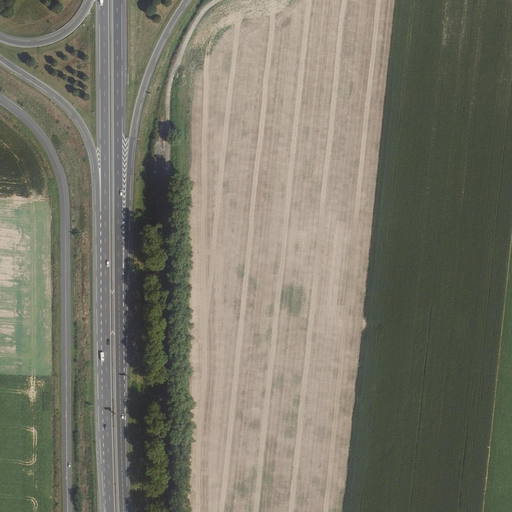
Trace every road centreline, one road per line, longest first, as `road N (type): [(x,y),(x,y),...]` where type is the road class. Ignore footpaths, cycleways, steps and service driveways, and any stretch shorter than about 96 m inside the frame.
road 1 (tertiary): [(0,98),(41,136),(63,187),(68,511)]
road 2 (motorway): [(119,291),(140,96),(186,0)]
road 3 (motorway): [(105,212),(109,511)]
road 4 (motorway): [(119,291),(117,0)]
road 5 (motorway): [(123,511),(119,291)]
road 6 (motorway): [(103,0),(105,212)]
road 7 (motorway): [(0,58),(78,119),(105,212)]
